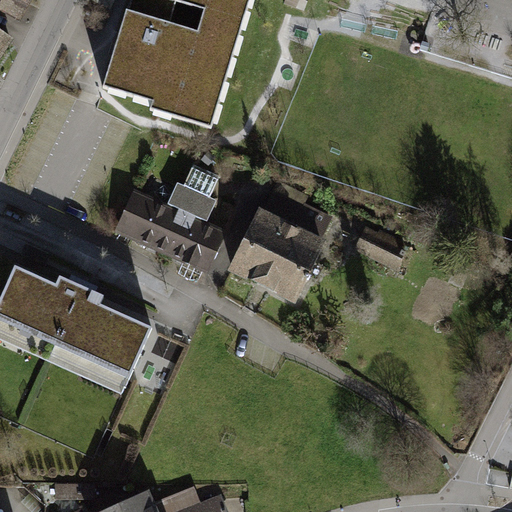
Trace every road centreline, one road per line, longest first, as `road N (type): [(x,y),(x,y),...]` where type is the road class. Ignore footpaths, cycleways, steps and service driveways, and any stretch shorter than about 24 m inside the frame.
road 1 (unclassified): [(467,475),(359,387),(205,296),(0,191)]
road 2 (residential): [(0,128),(62,0)]
